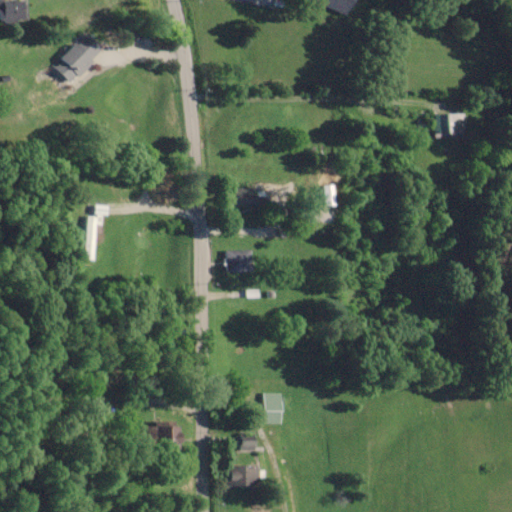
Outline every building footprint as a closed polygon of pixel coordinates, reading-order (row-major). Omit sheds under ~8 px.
[(25,0),(0,0),(0,20),(25,20),(25,0)] [(319,9),(322,0),(354,0),(348,19),(319,9)] [(50,63),(72,87),(106,55),(83,31),(50,63)] [(431,110),(430,134),(466,134),(466,111),(431,110)] [(144,158),(146,196),(179,195),(178,157),(144,158)] [(231,185),(232,211),(272,208),(271,182),(231,185)] [(220,250),(224,272),(255,267),(251,245),(220,250)] [(260,392),(260,423),(279,423),(279,392),(260,392)] [(233,453),(255,453),(255,433),(233,433),(233,453)] [(221,466),(223,487),(266,484),(265,463),(221,466)]
